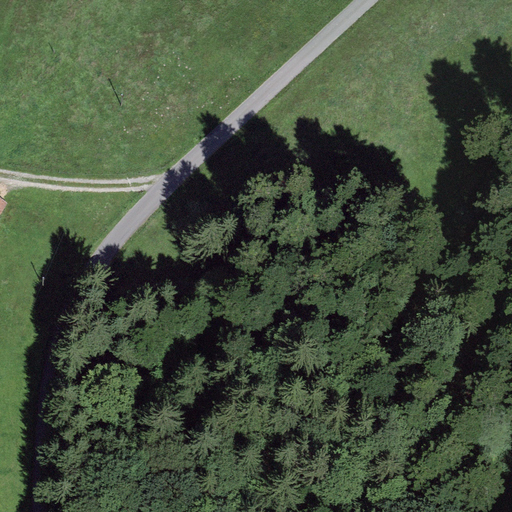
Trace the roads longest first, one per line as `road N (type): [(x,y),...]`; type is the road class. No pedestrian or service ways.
road 1 (unclassified): [(362,0),(162,181),(88,271),(55,348),(37,511)]
road 2 (track): [(162,181),(0,176)]
